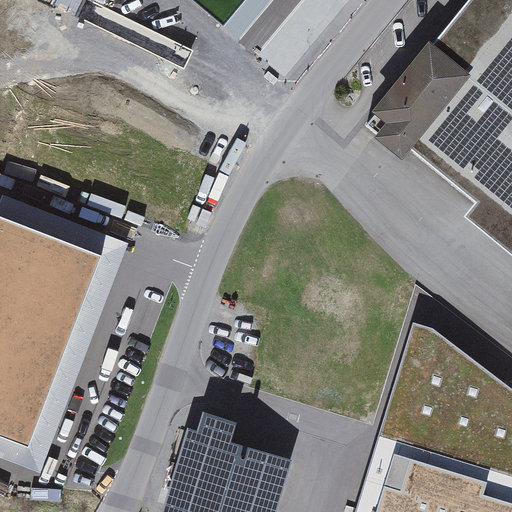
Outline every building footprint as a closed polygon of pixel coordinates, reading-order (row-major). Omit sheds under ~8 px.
[(50,0),(0,0),(0,28),(11,33),(16,24),(34,34),(50,0)] [(245,0),(192,0),(224,26),(245,0)] [(511,0),(477,0),(369,132),(413,165),(418,159),(481,212),(470,225),(511,258),(511,0)] [(102,255),(0,216),(0,434),(28,446),(102,255)] [(511,511),(511,392),(433,335),(414,329),(358,511),(511,511)] [(237,432),(204,422),(199,438),(190,435),(165,511),(278,511),(292,469),(231,450),(237,432)]
